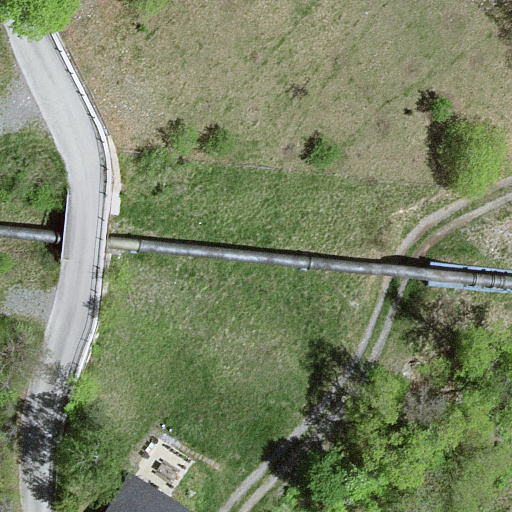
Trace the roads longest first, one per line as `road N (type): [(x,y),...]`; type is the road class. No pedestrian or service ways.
road 1 (unclassified): [(39,511),(38,443),(74,303),(86,192),(81,142),(16,0)]
road 2 (track): [(235,511),(331,406),(426,230),(511,186)]
